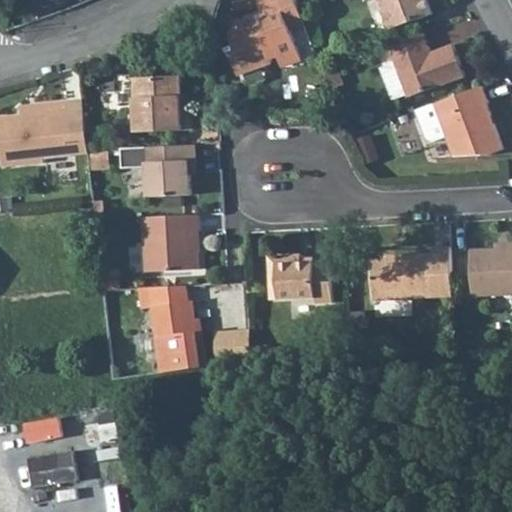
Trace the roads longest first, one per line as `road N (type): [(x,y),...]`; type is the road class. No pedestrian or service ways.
road 1 (residential): [(511,197),(369,205),(285,171)]
road 2 (residential): [(0,65),(122,25),(164,0)]
